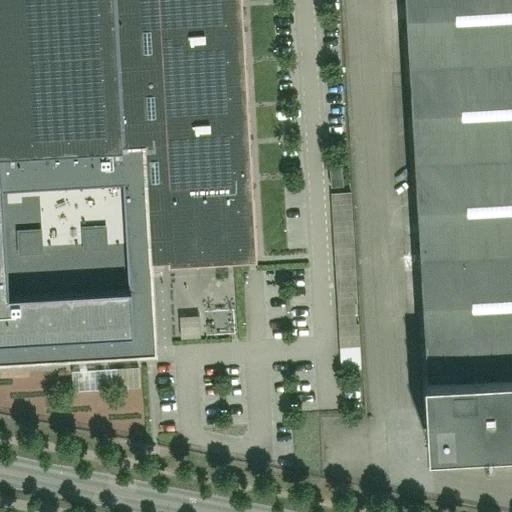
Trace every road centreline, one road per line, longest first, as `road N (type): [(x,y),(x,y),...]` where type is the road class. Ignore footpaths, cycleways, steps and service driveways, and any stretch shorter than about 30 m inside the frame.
road 1 (unclassified): [(265,511),(0,459)]
road 2 (unclassified): [(0,478),(166,511)]
